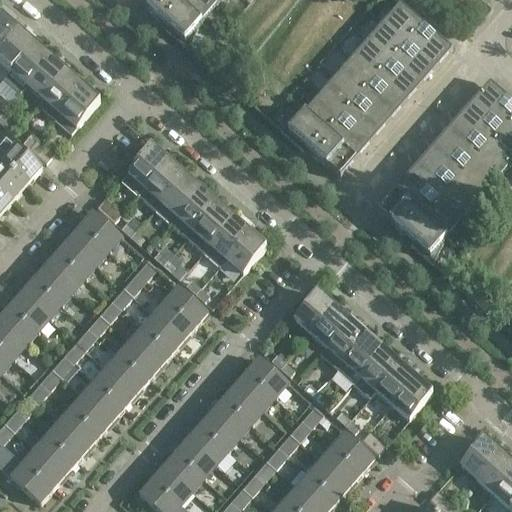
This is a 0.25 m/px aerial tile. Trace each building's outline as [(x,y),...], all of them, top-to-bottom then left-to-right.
[(134,0),(160,22),(176,4),(171,0),(134,0)] [(171,0),(176,4),(202,26),(217,8),(207,0),(171,0)] [(207,0),(217,8),(224,0),(207,0)] [(176,4),(160,22),(169,30),(165,34),(188,54),(198,31),(202,26),(176,4)] [(384,28),(435,73),(452,54),(400,10),(384,28)] [(0,56),(18,36),(2,21),(0,23),(0,56)] [(368,46),(420,91),(435,73),(384,28),(368,46)] [(0,56),(0,65),(12,75),(34,50),(18,36),(0,56)] [(353,64),(404,109),(420,91),(368,46),(353,64)] [(4,85),(20,99),(28,90),(50,64),(34,50),(12,75),(4,85)] [(28,90),(44,104),(67,78),(50,64),(28,90)] [(337,82),(388,127),(404,109),(353,64),(337,82)] [(39,110),(55,124),(83,92),(67,78),(44,104),(39,110)] [(321,100),(373,145),(388,127),(337,82),(321,100)] [(511,107),(490,89),(474,107),(511,140),(511,107)] [(83,92),(55,124),(71,139),(99,107),(83,92)] [(306,117),(331,140),(357,163),(373,145),(321,100),(306,117)] [(511,140),(474,107),(458,125),(509,170),(511,167),(511,140)] [(306,151),(315,159),(331,140),(306,117),(303,121),(281,135),(303,154),(306,151)] [(0,121),(0,127),(6,133),(11,127),(3,119),(0,121)] [(458,125),(442,143),(494,188),(509,170),(458,125)] [(24,149),(29,154),(37,145),(32,140),(24,149)] [(315,159),(341,181),(357,163),(331,140),(315,159)] [(0,150),(0,166),(1,167),(28,191),(43,174),(7,142),(0,150)] [(442,143),(426,161),(478,206),(494,188),(442,143)] [(37,145),(29,154),(47,169),(55,160),(37,145)] [(139,201),(168,167),(151,152),(122,186),(139,201)] [(426,161),(411,178),(462,224),(478,206),(426,161)] [(0,168),(0,195),(13,207),(28,191),(1,167),(0,168)] [(155,215),(185,181),(168,167),(139,201),(155,215)] [(395,196),(421,219),(446,241),(462,224),(411,178),(395,196)] [(171,229),(201,195),(185,181),(155,215),(171,229)] [(0,222),(13,207),(0,195),(0,222)] [(187,243),(217,209),(201,195),(171,229),(187,243)] [(379,215),(405,237),(421,219),(395,196),(379,215)] [(105,205),(97,214),(114,229),(122,220),(105,205)] [(204,258),(233,224),(217,209),(187,243),(204,258)] [(94,219),(81,234),(110,259),(123,244),(94,219)] [(421,219),(405,237),(414,246),(411,249),(433,269),(443,245),(446,241),(421,219)] [(226,264),(227,264),(250,238),(233,224),(204,258),(220,272),(226,264)] [(121,234),(130,242),(135,236),(126,229),(121,234)] [(81,234),(69,247),(98,273),(110,259),(81,234)] [(130,242),(138,250),(143,244),(135,236),(130,242)] [(227,264),(244,279),(267,253),(250,238),(227,264)] [(69,247),(57,261),(86,286),(98,273),(69,247)] [(153,263),(162,270),(167,265),(158,257),(153,263)] [(57,261),(45,274),(75,300),(86,286),(57,261)] [(162,270),(171,278),(176,272),(167,265),(162,270)] [(157,274),(148,266),(141,274),(150,282),(157,274)] [(45,274),(34,287),(63,313),(75,300),(45,274)] [(150,282),(141,274),(135,281),(144,289),(150,282)] [(144,289),(135,281),(129,288),(138,296),(144,289)] [(186,291),(195,299),(200,293),(191,285),(186,291)] [(34,287),(22,301),(51,326),(63,313),(34,287)] [(138,296),(129,288),(123,295),(132,302),(138,296)] [(195,299),(204,307),(209,301),(200,293),(195,299)] [(177,294),(165,308),(195,334),(207,320),(177,294)] [(132,302),(123,295),(117,301),(126,309),(132,302)] [(311,339),(335,313),(318,298),(316,300),(315,301),(310,306),(310,307),(294,325),(311,339)] [(22,301),(10,314),(39,340),(51,326),(22,301)] [(126,309),(117,301),(111,308),(120,316),(126,309)] [(120,316),(111,308),(105,315),(114,322),(120,316)] [(165,308),(153,321),(183,347),(195,334),(165,308)] [(327,354),(351,327),(335,313),(311,339),(327,354)] [(10,314),(0,325),(0,329),(28,353),(39,340),(10,314)] [(114,322),(105,315),(99,321),(108,329),(114,322)] [(108,329),(99,321),(95,327),(103,335),(108,329)] [(153,321),(142,335),(171,360),(183,347),(153,321)] [(99,340),(103,335),(95,327),(90,332),(99,340)] [(344,368),(367,341),(351,327),(327,354),(344,368)] [(0,329),(0,352),(16,367),(28,353),(0,329)] [(90,332),(86,336),(95,344),(99,340),(90,332)] [(142,335),(130,348),(159,374),(171,360),(142,335)] [(95,344),(86,336),(81,342),(90,350),(95,344)] [(353,390),(383,355),(367,341),(344,368),(337,375),(353,390)] [(85,356),(90,350),(81,342),(76,348),(85,356)] [(85,356),(76,348),(71,354),(80,362),(85,356)] [(130,348),(118,361),(147,387),(159,374),(130,348)] [(0,352),(0,376),(4,380),(16,367),(0,352)] [(66,359),(75,367),(80,362),(71,354),(66,359)] [(369,404),(376,396),(399,370),(383,355),(353,390),(369,404)] [(271,366),(280,374),(286,368),(289,364),(280,356),(271,366)] [(66,359),(63,363),(72,371),(75,367),(66,359)] [(118,361),(106,375),(136,401),(147,387),(118,361)] [(66,377),(72,371),(63,363),(58,369),(66,377)] [(260,364),(247,378),(277,405),(290,391),(260,364)] [(280,374),(289,382),(294,376),(286,368),(280,374)] [(66,377),(58,369),(52,375),(61,383),(66,377)] [(376,396),(392,411),(416,384),(399,370),(376,396)] [(52,375),(47,382),(51,386),(55,389),(61,383),(52,375)] [(106,375),(94,388),(124,414),(136,401),(106,375)] [(247,378),(235,392),(266,419),(277,405),(247,378)] [(49,396),(55,389),(51,386),(47,382),(41,388),(49,396)] [(392,411),(409,425),(433,399),(416,384),(392,411)] [(49,396),(41,388),(35,395),(44,403),(49,396)] [(94,388),(83,402),(112,427),(124,414),(94,388)] [(304,395),(313,403),(318,397),(309,389),(304,395)] [(235,392),(223,405),(254,432),(266,419),(235,392)] [(29,402),(38,409),(44,403),(35,395),(29,402)] [(313,403),(322,411),(328,405),(318,397),(313,403)] [(38,409),(29,402),(23,409),(32,416),(38,409)] [(83,402),(71,415),(100,441),(112,427),(83,402)] [(223,405),(211,419),(242,446),(254,432),(223,405)] [(18,414),(27,422),(32,416),(23,409),(18,414)] [(18,414),(15,418),(24,425),(27,422),(18,414)] [(315,414),(309,421),(317,427),(323,420),(315,414)] [(71,415),(59,428),(89,454),(100,441),(71,415)] [(24,425),(15,418),(8,425),(17,433),(24,425)] [(337,424),(345,431),(351,425),(343,418),(337,424)] [(211,419),(200,433),(230,459),(242,446),(211,419)] [(309,421),(303,427),(311,434),(317,427),(309,421)] [(5,429),(14,436),(17,433),(8,425),(5,429)] [(345,431),(355,440),(360,434),(351,425),(345,431)] [(311,434),(303,427),(299,432),(297,434),(305,441),(311,434)] [(59,428),(47,442),(77,467),(89,454),(59,428)] [(14,436),(5,429),(1,433),(10,441),(14,436)] [(0,434),(0,446),(3,449),(10,441),(1,433),(0,434)] [(200,433),(188,446),(218,473),(230,459),(200,433)] [(305,441),(297,434),(291,441),(299,448),(305,441)] [(362,446),(379,460),(383,456),(387,451),(370,437),(362,446)] [(345,439),(332,453),(363,480),(375,465),(345,439)] [(299,448),(291,441),(285,448),(293,454),(299,448)] [(47,442),(36,455),(65,481),(77,467),(47,442)] [(476,485),(501,458),(484,443),(460,471),(476,485)] [(188,446),(176,460),(207,486),(218,473),(188,446)] [(293,454),(285,448),(279,454),(287,461),(293,454)] [(24,468),(2,450),(0,452),(0,473),(40,509),(53,494),(24,468)] [(332,453),(321,467),(351,493),(363,480),(332,453)] [(284,465),(287,461),(279,454),(273,461),(281,468),(284,465)] [(36,455),(24,468),(53,494),(65,481),(36,455)] [(493,500),(511,477),(511,468),(501,458),(476,485),(493,500)] [(176,460),(164,473),(195,500),(207,486),(176,460)] [(281,468),(273,461),(270,465),(267,468),(275,475),(281,468)] [(321,467),(309,481),(339,507),(351,493),(321,467)] [(269,482),(275,475),(267,468),(261,475),(269,482)] [(164,473),(152,487),(179,511),(184,511),(195,500),(164,473)] [(269,482),(261,475),(255,481),(263,488),(269,482)] [(506,511),(510,511),(511,510),(511,477),(493,500),(506,511)] [(263,488),(255,481),(249,488),(257,495),(263,488)] [(309,481),(298,494),(317,511),(334,511),(339,507),(309,481)] [(179,511),(152,487),(150,489),(140,500),(152,511),(179,511)] [(257,495),(249,488),(243,495),(252,502),(257,495)] [(317,511),(298,494),(286,508),(290,511),(317,511)] [(252,502),(243,495),(237,501),(246,509),(252,502)] [(429,505),(437,511),(453,511),(454,511),(438,496),(434,500),(429,505)] [(242,511),(246,509),(237,501),(231,508),(235,511),(242,511)]
